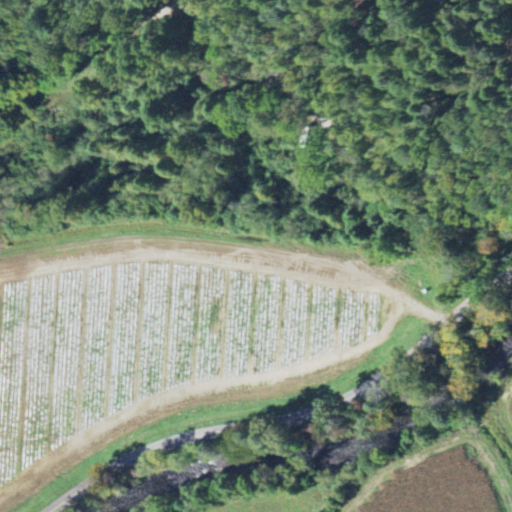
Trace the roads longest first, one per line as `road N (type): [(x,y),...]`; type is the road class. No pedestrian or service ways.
road 1 (residential): [(511,271),(473,293),(362,391),(289,420),(135,455),(46,511)]
road 2 (residential): [(511,222),(400,194),(229,26),(230,0)]
